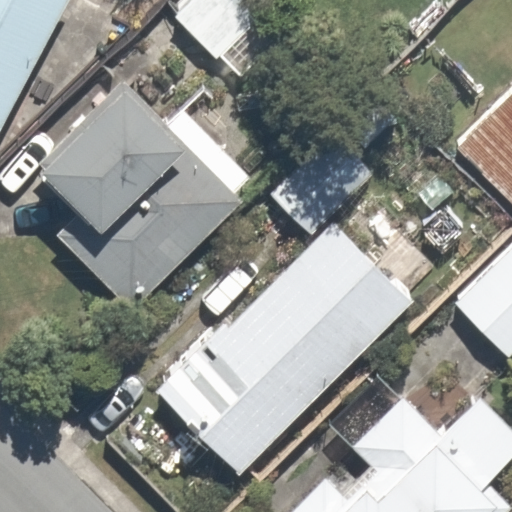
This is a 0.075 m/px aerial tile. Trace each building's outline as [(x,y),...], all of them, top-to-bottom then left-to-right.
[(0,0),(0,118),(60,0),(0,0)] [(178,0),(173,5),(214,45),(258,0),(178,0)] [(0,190),(118,312),(263,170),(189,93),(167,114),(121,67),(0,183),(0,190)] [(511,201),(511,84),(454,143),(511,201)] [(269,186),(312,230),(334,209),(374,170),(331,126),(269,186)] [(312,230),(156,382),(239,468),(246,460),(366,344),(417,295),(334,209),(312,230)] [(511,348),(511,231),(451,293),(509,351),(511,348)] [(373,461),(320,511),(493,511),(509,497),(484,471),(511,443),(511,424),(476,388),(441,422),(403,382),(348,435),(373,461)]
